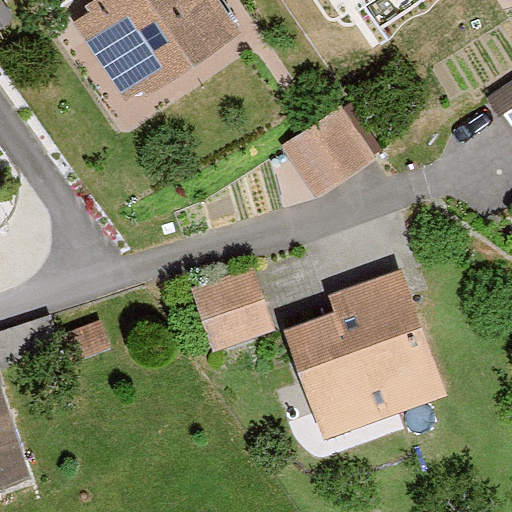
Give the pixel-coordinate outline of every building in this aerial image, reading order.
[(96,0),(70,18),(124,99),(234,26),(216,0),(96,0)] [(511,79),(491,94),(511,125),(511,79)] [(281,144),(312,191),(370,152),(340,106),(281,144)] [(329,291),(335,309),(286,326),(322,431),(443,390),(401,267),(329,291)] [(196,290),(213,346),(271,328),(253,272),(196,290)] [(0,480),(28,471),(0,383),(0,480)]
